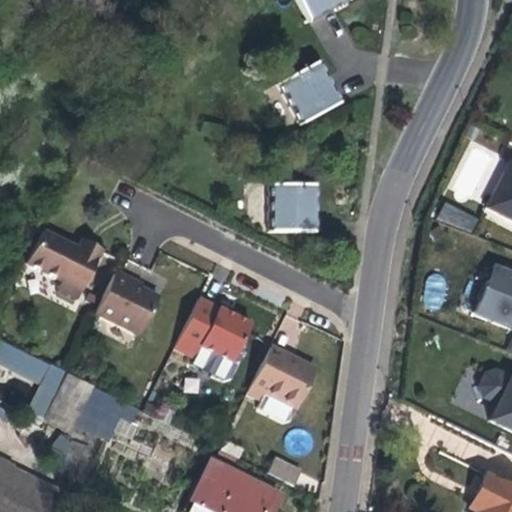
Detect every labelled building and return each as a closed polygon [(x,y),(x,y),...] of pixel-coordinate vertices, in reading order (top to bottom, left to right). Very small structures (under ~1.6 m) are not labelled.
[(349,0),(348,0),(295,0),(308,22),(332,9),(349,0)] [(298,125),(340,102),(331,86),(318,62),(276,85),(298,125)] [(511,164),(508,163),(484,209),(511,222),(511,164)] [(315,214),(315,186),(269,186),(269,232),(314,232),(315,214)] [(472,233),(478,217),(443,203),(437,219),(472,233)] [(76,299),(101,250),(81,240),(76,249),(68,245),(41,231),(25,264),(60,282),(57,289),(76,299)] [(499,286),(505,271),(492,266),(486,281),(499,286)] [(511,274),(505,271),(499,286),(486,281),(472,316),(511,331),(511,274)] [(138,335),(157,298),(139,289),(129,284),(130,283),(131,281),(114,273),(94,312),(138,335)] [(427,274),(422,305),(440,308),(445,277),(427,274)] [(172,349),(192,360),(199,347),(230,363),(249,325),(228,314),(198,299),(172,349)] [(0,342),(0,366),(39,385),(48,366),(0,342)] [(199,347),(192,360),(190,364),(221,380),(228,379),(235,365),(230,363),(199,347)] [(289,359),(268,348),(266,353),(292,366),(294,361),(289,359)] [(295,408),(314,371),(294,361),(292,366),(266,353),(244,394),(258,401),(263,392),(292,407),(295,408)] [(27,410),(43,418),(64,374),(48,366),(39,385),(27,410)] [(488,421),(511,432),(511,380),(494,371),(484,375),(478,388),(480,397),(496,404),(488,421)] [(91,387),(64,374),(43,418),(70,430),(72,425),(91,387)] [(113,416),(120,401),(91,387),(72,425),(102,439),(113,416)] [(286,419),(292,407),(263,392),(258,401),(255,408),(281,422),(286,419)] [(130,424),(137,409),(120,401),(113,416),(130,424)] [(49,449),(74,468),(87,452),(63,432),(49,449)] [(237,460),(242,450),(221,440),(217,449),(237,460)] [(48,465),(54,456),(48,453),(43,461),(48,465)] [(292,487),(299,472),(272,459),(265,473),(292,487)] [(50,493),(6,471),(9,466),(0,461),(0,493),(36,511),(51,511),(62,491),(54,487),(50,493)] [(187,500),(210,511),(270,511),(278,498),(269,493),(272,488),(256,480),(253,485),(207,462),(187,500)] [(511,511),(511,488),(483,475),(474,493),(483,498),(476,511),(511,511)] [(88,511),(107,511),(109,509),(68,491),(64,501),(88,511)] [(474,511),(476,511),(483,498),(474,493),(470,501),(467,508),(474,511)] [(210,511),(187,500),(181,511),(210,511)]
